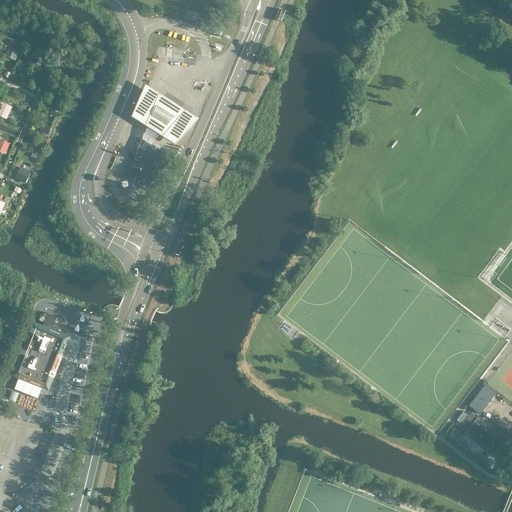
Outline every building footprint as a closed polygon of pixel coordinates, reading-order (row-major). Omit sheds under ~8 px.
[(9,45),(5,55),(16,60),(20,50),(9,45)] [(45,60),(31,55),(27,65),(41,71),(45,60)] [(174,99),(145,81),(132,112),(148,122),(142,139),(143,139),(149,144),(160,130),(174,140),(199,115),(174,99)] [(0,115),(6,118),(11,108),(2,104),(0,107),(0,115)] [(48,136),(51,128),(44,125),(41,132),(48,136)] [(11,143),(1,139),(0,141),(0,152),(6,155),(11,143)] [(151,184),(176,157),(175,156),(174,158),(170,154),(166,151),(166,150),(163,153),(149,144),(143,139),(142,139),(135,155),(135,156),(135,157),(135,158),(135,159),(136,160),(136,161),(136,162),(137,162),(136,164),(131,169),(130,170),(130,171),(129,171),(129,173),(129,174),(129,175),(129,176),(130,177),(130,178),(131,179),(132,179),(133,180),(134,181),(135,181),(137,181),(138,180),(140,180),(140,179),(141,179),(143,176),(148,181),(151,183),(151,184)] [(32,172),(21,167),(15,179),(26,184),(32,172)] [(39,321),(38,324),(65,335),(66,332),(67,330),(59,326),(61,321),(46,314),(41,316),(39,321)] [(49,391),(70,337),(65,335),(38,324),(33,322),(12,377),(49,391)] [(482,414),(496,391),(484,384),(470,406),(482,414)] [(16,401),(19,392),(13,390),(10,399),(16,401)] [(466,409),(457,420),(468,429),(477,418),(466,409)] [(506,440),(477,418),(466,433),(495,455),(506,440)]
